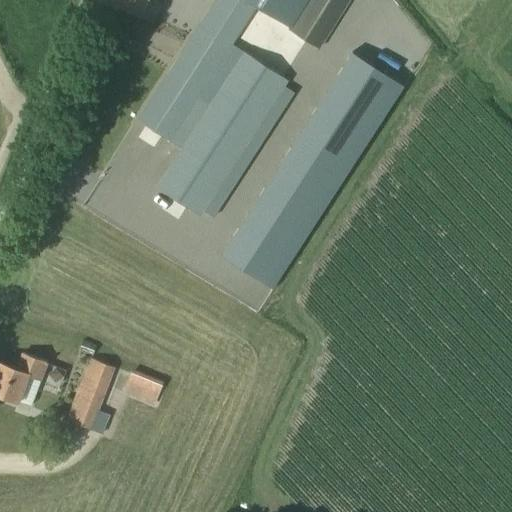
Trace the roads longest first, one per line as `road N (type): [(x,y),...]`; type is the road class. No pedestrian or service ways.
road 1 (unknown): [(27,163),(156,223),(189,230),(219,221),(363,0)]
road 2 (unclassified): [(0,240),(86,0)]
